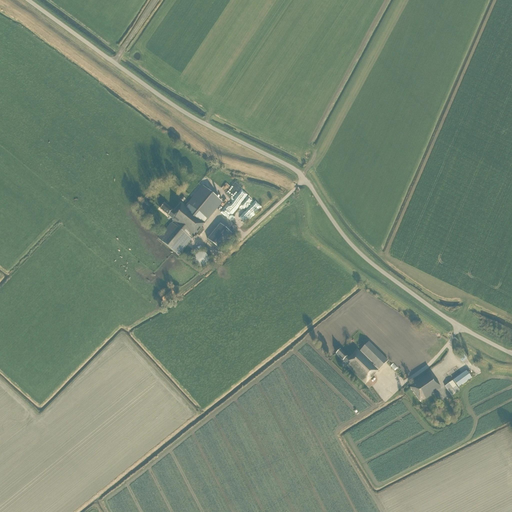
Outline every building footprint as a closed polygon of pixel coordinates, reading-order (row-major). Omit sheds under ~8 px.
[(226,192),(234,197),(242,187),(235,182),(230,189),(226,186),(224,188),(227,191),(226,192)] [(159,239),(178,256),(193,238),(194,237),(195,238),(197,235),(199,237),(204,230),(202,228),(205,224),(204,223),(207,220),(222,202),(203,186),(188,204),(189,205),(187,207),(181,203),(174,212),(164,204),(160,209),(173,220),(172,221),(173,222),(159,239)] [(232,234),(220,225),(207,240),(219,250),(232,234)] [(194,258),(194,260),(194,262),(195,264),(197,266),(199,267),(201,267),(204,267),(206,266),(208,264),(209,262),(209,260),(209,258),(208,256),(206,254),(204,253),(201,252),(199,253),(197,254),(195,256),(194,258)] [(171,288),(158,298),(161,303),(174,292),(175,291),(174,289),(173,290),(171,288)] [(347,367),(365,385),(388,361),(369,342),(360,351),(374,364),(373,365),(357,350),(349,358),(340,349),(335,354),(348,366),(347,367)] [(466,371),(453,380),(458,388),(472,379),(466,371)] [(410,388),(420,402),(441,388),(431,373),(415,384),(410,388)] [(445,387),(451,396),(459,390),(452,381),(445,387)]
